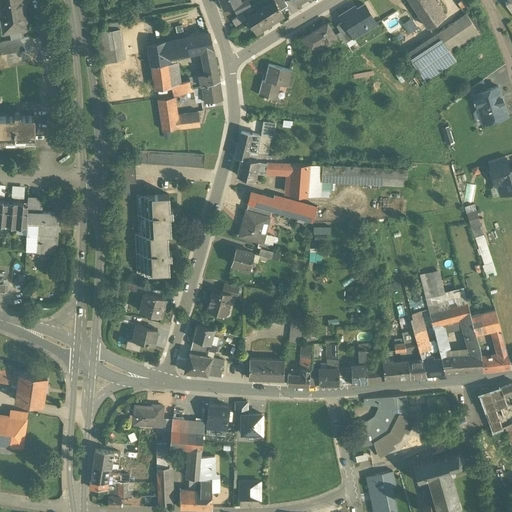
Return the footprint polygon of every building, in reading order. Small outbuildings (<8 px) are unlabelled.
[(22,0),(12,0),(0,2),(0,14),(3,33),(9,32),(22,30),(27,29),(22,0)] [(220,0),(225,8),(240,1),(240,0),(220,0)] [(274,0),(247,17),(256,31),(283,14),(281,10),(274,0)] [(283,0),(274,0),(281,10),(287,6),(283,0)] [(426,0),(415,8),(428,27),(445,16),(434,0),(426,0)] [(233,11),(237,17),(242,14),(249,9),(245,3),(233,11)] [(364,4),(352,11),(350,8),(339,16),(343,22),(353,38),(376,24),(364,4)] [(237,17),(232,21),(235,26),(246,20),(242,14),(237,17)] [(466,14),(406,53),(425,82),(456,62),(451,54),(480,34),(466,14)] [(413,18),(404,24),(409,33),(419,27),(413,18)] [(353,38),(343,22),(335,26),(339,32),(345,43),(353,38)] [(328,24),(302,39),(311,54),(325,46),(328,51),(338,45),(333,36),(335,35),(328,24)] [(119,28),(95,32),(101,64),(125,60),(119,28)] [(22,30),(9,32),(11,40),(22,38),(23,38),(22,30)] [(339,32),(335,35),(333,36),(338,45),(341,50),(348,46),(345,43),(339,32)] [(189,37),(185,38),(189,53),(204,50),(204,53),(213,51),(209,33),(189,37)] [(23,38),(22,38),(24,50),(30,49),(28,37),(23,38)] [(11,40),(0,41),(0,54),(24,50),(22,38),(11,40)] [(185,38),(173,41),(176,55),(189,53),(185,38)] [(173,41),(149,46),(155,89),(172,87),(171,86),(180,84),(176,55),(173,41)] [(213,51),(204,53),(205,61),(204,62),(206,75),(200,76),(201,86),(202,86),(219,81),(213,51)] [(290,70),(268,65),(264,81),(262,80),(258,95),(263,96),(263,97),(267,98),(268,97),(276,99),(280,84),(286,86),(290,70)] [(200,76),(190,78),(190,81),(192,88),(193,88),(201,86),(200,76)] [(483,79),(469,90),(472,99),(475,97),(474,94),(487,90),(483,79)] [(180,84),(171,86),(172,87),(173,93),(192,88),(190,81),(180,84)] [(219,81),(202,86),(203,94),(205,102),(222,99),(219,81)] [(201,86),(193,88),(194,95),(203,94),(202,86),(201,86)] [(487,90),(474,94),(475,97),(483,123),(507,116),(498,86),(487,90)] [(174,96),(158,98),(163,129),(179,127),(177,116),(174,96)] [(14,117),(0,116),(0,147),(33,147),(33,116),(19,116),(19,114),(14,114),(14,117)] [(197,114),(177,116),(179,127),(198,125),(197,114)] [(275,124),(263,122),(261,136),(271,138),(273,138),(275,124)] [(448,127),(443,129),(447,144),(452,142),(448,127)] [(259,136),(241,133),(235,157),(242,158),(247,159),(250,143),(258,144),(259,136)] [(255,154),(266,156),(271,138),(261,136),(259,136),(258,144),(255,154)] [(258,144),(250,143),(247,159),(259,161),(263,162),(263,158),(266,159),(266,156),(255,154),(258,144)] [(148,151),(135,150),(134,163),(135,163),(147,164),(148,151)] [(204,155),(154,151),(153,164),(204,168),(204,155)] [(505,156),(489,161),(493,175),(510,169),(505,156)] [(247,159),(242,158),(237,176),(255,180),(257,169),(259,161),(247,159)] [(292,164),(266,162),(263,162),(259,161),(257,169),(266,170),(266,171),(291,173),(291,172),(292,164)] [(134,163),(122,164),(123,195),(136,194),(135,163),(134,163)] [(322,165),(292,164),(291,172),(291,173),(290,194),(320,197),(321,196),(322,165)] [(333,166),(322,165),(321,196),(328,196),(328,190),(331,191),(332,184),(332,177),(333,166)] [(362,167),(333,166),(332,177),(361,179),(362,167)] [(411,169),(362,167),(361,179),(332,177),(332,184),(403,188),(403,181),(410,181),(411,169)] [(511,168),(510,169),(493,175),(495,175),(498,185),(504,184),(507,192),(509,191),(511,194),(511,168)] [(473,201),(477,185),(469,183),(465,199),(473,201)] [(12,196),(24,198),(25,186),(13,185),(12,196)] [(273,199),(250,192),(246,205),(248,205),(270,211),(273,199)] [(168,195),(137,197),(139,235),(167,233),(170,233),(170,215),(172,215),(172,208),(169,208),(168,195)] [(317,207),(274,195),(273,199),(270,211),(271,212),(312,223),(317,207)] [(42,197),(28,197),(27,205),(27,211),(41,211),(42,197)] [(11,204),(8,204),(5,227),(9,228),(11,226),(16,226),(18,203),(13,202),(11,204)] [(23,203),(18,203),(16,226),(21,227),(22,229),(26,229),(27,211),(27,205),(24,205),(23,203)] [(474,236),(484,233),(475,204),(465,207),(474,236)] [(270,211),(248,205),(246,211),(269,218),(271,212),(270,211)] [(41,211),(27,211),(26,229),(26,231),(41,231),(57,232),(58,212),(41,211)] [(246,211),(245,211),(238,236),(263,243),(266,234),(265,234),(267,227),(268,227),(270,218),(246,211)] [(41,231),(26,231),(26,251),(40,251),(41,231)] [(57,232),(41,231),(40,251),(56,252),(57,232)] [(139,235),(136,235),(138,273),(169,272),(168,258),(171,258),(171,252),(168,252),(167,233),(139,235)] [(494,267),(487,245),(477,249),(485,270),(494,267)] [(254,252),(236,248),(231,264),(249,269),(254,252)] [(273,251),(260,248),(258,255),(271,258),(273,251)] [(311,252),(311,261),(322,261),(322,252),(311,252)] [(433,327),(434,326),(442,323),(461,318),(471,316),(464,289),(444,294),(440,270),(420,275),(428,306),(429,309),(433,327)] [(141,286),(127,283),(125,290),(140,293),(141,286)] [(239,288),(226,285),(224,292),(231,294),(231,295),(236,297),(239,288)] [(224,292),(214,290),(214,292),(212,292),(207,311),(216,313),(217,310),(226,313),(231,295),(231,294),(224,292)] [(165,299),(144,294),(139,311),(149,314),(150,311),(161,315),(165,299)] [(495,310),(471,316),(476,334),(482,333),(492,330),(500,328),(495,310)] [(421,311),(412,314),(413,318),(410,318),(414,333),(426,329),(421,311)] [(131,316),(117,313),(115,320),(129,323),(131,316)] [(476,334),(471,316),(461,318),(471,354),(480,354),(480,347),(477,339),(476,334)] [(302,319),(292,318),(289,342),(300,343),(302,319)] [(442,323),(434,326),(440,352),(445,350),(448,349),(442,323)] [(157,330),(136,325),(132,341),(153,346),(157,330)] [(214,330),(197,325),(193,339),(210,344),(212,335),(214,330)] [(500,328),(492,330),(498,355),(507,354),(500,328)] [(432,356),(426,329),(414,333),(418,349),(421,358),(432,356)] [(224,332),(214,330),(212,335),(222,338),(224,332)] [(210,344),(193,339),(191,347),(205,350),(208,350),(210,344)] [(416,341),(404,344),(405,351),(406,351),(410,350),(418,349),(416,341)] [(312,345),(303,344),(301,369),(310,369),(311,369),(311,349),(312,345)] [(337,344),(328,344),(329,369),(338,368),(337,351),(337,344)] [(404,344),(394,345),(395,352),(405,351),(404,344)] [(205,350),(191,347),(189,353),(204,355),(205,350)] [(359,350),(358,351),(359,359),(361,359),(361,365),(366,365),(367,365),(367,363),(367,360),(366,352),(366,350),(359,350)] [(376,350),(366,352),(367,360),(377,358),(376,350)] [(445,350),(440,352),(441,358),(445,374),(460,373),(460,355),(445,356),(445,350)] [(204,355),(189,353),(184,372),(220,377),(223,359),(204,355)] [(469,372),(468,354),(460,355),(460,373),(469,372)] [(468,354),(469,372),(483,372),(481,358),(480,354),(471,354),(468,354)] [(498,355),(493,356),(496,371),(511,368),(507,354),(498,355)] [(432,356),(421,358),(421,359),(426,375),(445,374),(441,358),(434,360),(433,356),(432,356)] [(493,356),(485,358),(481,358),(483,372),(496,371),(493,356)] [(393,361),(386,362),(385,357),(382,357),(382,364),(383,380),(395,379),(393,362),(393,361)] [(284,360),(249,358),(249,378),(283,380),(284,360)] [(412,360),(407,361),(410,377),(426,375),(421,359),(412,360)] [(407,361),(393,362),(395,379),(410,377),(407,361)] [(373,365),(366,366),(367,382),(383,380),(382,364),(373,365)] [(361,365),(351,366),(351,383),(367,382),(366,366),(366,365),(361,365)] [(329,369),(319,369),(319,385),(339,385),(338,368),(329,369)] [(18,372),(0,369),(0,380),(12,383),(17,383),(18,372)] [(294,375),(287,375),(287,384),(308,385),(310,369),(301,369),(301,371),(294,371),(294,375)] [(46,376),(18,372),(17,383),(12,383),(11,388),(16,388),(14,401),(42,405),(46,376)] [(511,383),(501,388),(504,396),(509,394),(511,401),(511,383)] [(501,388),(481,395),(487,413),(494,411),(500,408),(498,401),(505,399),(504,396),(501,388)] [(511,401),(509,394),(504,396),(505,399),(498,401),(500,408),(501,411),(508,409),(510,416),(511,414),(511,401)] [(379,408),(375,417),(367,422),(374,443),(378,454),(385,449),(387,453),(395,448),(393,444),(400,440),(404,432),(408,434),(412,426),(408,424),(412,417),(393,412),(393,409),(407,408),(406,396),(364,399),(365,404),(379,406),(379,408)] [(164,418),(166,418),(165,405),(158,405),(158,403),(153,402),(153,407),(143,406),(142,404),(136,404),(136,424),(151,424),(151,427),(163,427),(164,418)] [(247,402),(235,402),(234,419),(241,419),(242,414),(247,414),(247,402)] [(229,406),(209,404),(206,428),(226,430),(229,406)] [(12,411),(11,417),(0,415),(0,443),(21,446),(27,413),(12,411)] [(494,411),(487,413),(495,430),(502,428),(494,411)] [(247,414),(242,414),(241,419),(241,433),(246,434),(246,436),(255,436),(256,434),(262,434),(262,414),(247,414)] [(169,445),(170,445),(172,418),(166,418),(164,418),(163,427),(162,444),(169,445)] [(204,422),(172,418),(170,445),(169,448),(191,450),(201,450),(204,422)] [(374,443),(367,422),(357,424),(362,445),(374,443)] [(21,446),(0,443),(0,453),(11,455),(12,449),(21,450),(21,446)] [(162,444),(158,445),(158,457),(169,457),(169,445),(162,444)] [(112,451),(95,449),(93,466),(109,468),(110,468),(111,463),(112,451)] [(201,450),(191,450),(189,479),(199,479),(201,458),(201,450)] [(120,453),(112,451),(111,463),(119,464),(120,453)] [(445,456),(439,458),(439,456),(437,457),(438,458),(432,460),(432,458),(431,459),(431,460),(425,462),(425,460),(423,461),(424,462),(415,465),(414,463),(413,463),(418,483),(420,482),(419,480),(421,480),(427,503),(421,505),(423,511),(429,511),(432,511),(436,509),(437,511),(459,511),(462,511),(451,471),(456,469),(456,470),(458,470),(457,468),(461,467),(462,468),(463,468),(462,466),(464,463),(466,463),(466,462),(464,461),(463,457),(464,456),(464,455),(462,457),(459,455),(459,453),(458,453),(457,454),(454,455),(453,454),(452,454),(452,456),(447,457),(446,454),(445,455),(445,456)] [(215,458),(201,458),(199,479),(212,480),(215,476),(215,458)] [(109,468),(93,466),(91,481),(105,482),(107,482),(109,468)] [(169,468),(157,468),(158,506),(171,505),(169,468)] [(121,470),(120,482),(127,483),(128,470),(121,470)] [(392,471),(366,476),(368,484),(384,481),(385,487),(392,485),(392,486),(396,485),(392,471)] [(199,479),(189,479),(188,491),(195,491),(198,491),(199,479)] [(212,480),(199,479),(198,491),(195,491),(195,501),(212,502),(212,480)] [(91,481),(90,481),(90,488),(98,489),(105,490),(105,486),(105,482),(91,481)] [(392,485),(385,487),(384,481),(368,484),(374,511),(397,511),(392,486),(392,485)] [(120,482),(119,482),(119,487),(119,497),(121,498),(127,497),(127,483),(120,482)] [(240,482),(240,500),(260,500),(260,482),(240,482)] [(105,490),(98,489),(98,497),(102,498),(102,505),(101,505),(101,507),(108,507),(108,497),(109,497),(108,490),(105,490)] [(188,491),(180,491),(179,509),(195,509),(195,501),(195,491),(188,491)] [(109,497),(108,497),(108,507),(120,508),(120,502),(121,498),(119,497),(109,497)] [(212,502),(195,501),(195,509),(212,509),(212,502)]
